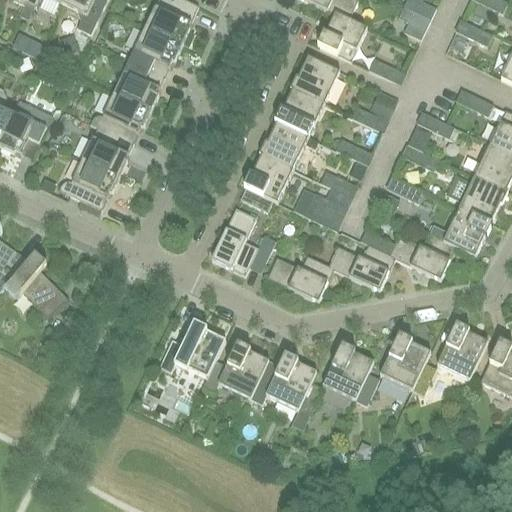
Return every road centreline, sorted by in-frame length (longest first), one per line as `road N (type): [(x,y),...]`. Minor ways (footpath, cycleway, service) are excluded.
road 1 (residential): [(194,287),(292,328),(482,294),(511,251)]
road 2 (residential): [(194,287),(299,53),(244,26)]
road 3 (residential): [(140,260),(244,26)]
road 4 (residential): [(0,193),(140,260)]
